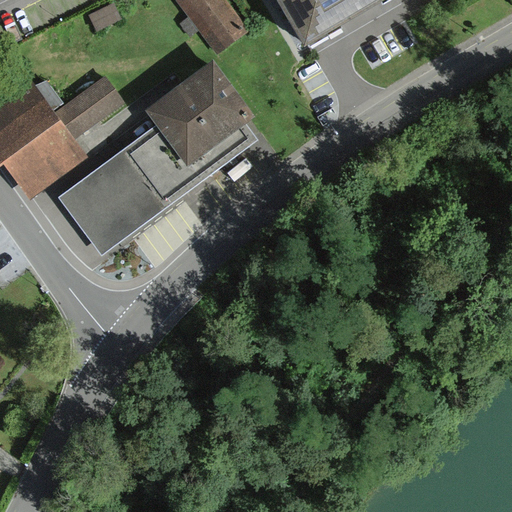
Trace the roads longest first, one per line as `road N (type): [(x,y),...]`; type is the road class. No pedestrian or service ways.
road 1 (tertiary): [(122,346),(258,215),(375,129),(511,45)]
road 2 (residential): [(122,346),(0,192)]
road 3 (tertiary): [(28,511),(122,346)]
road 4 (unknown): [(15,213),(141,120)]
